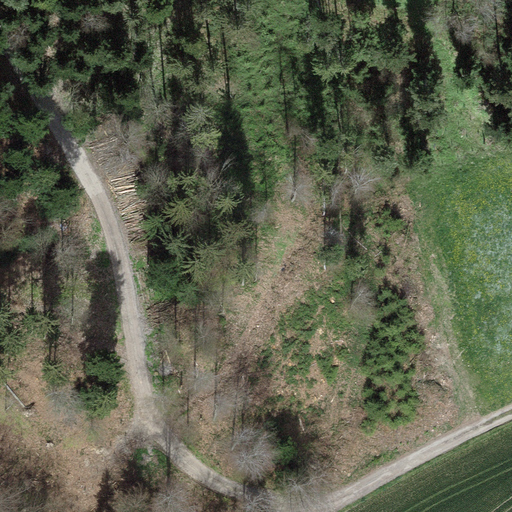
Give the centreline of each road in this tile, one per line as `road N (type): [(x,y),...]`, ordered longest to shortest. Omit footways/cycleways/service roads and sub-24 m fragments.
road 1 (track): [(0,32),(38,79),(99,192),(122,257),(149,402),(167,437),(221,481),(312,511)]
road 2 (track): [(511,408),(318,511)]
